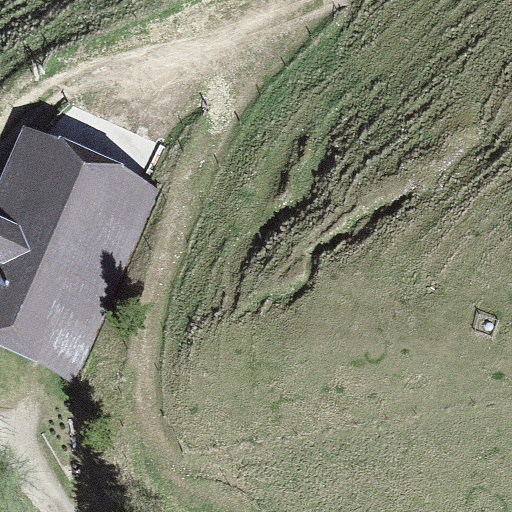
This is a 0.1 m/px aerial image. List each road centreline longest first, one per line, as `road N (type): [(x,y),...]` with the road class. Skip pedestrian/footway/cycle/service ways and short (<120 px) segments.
road 1 (track): [(220,511),(167,471),(145,431),(148,317),(256,17),(324,0)]
road 2 (track): [(271,0),(256,17),(154,37),(90,63),(35,96),(0,131)]
